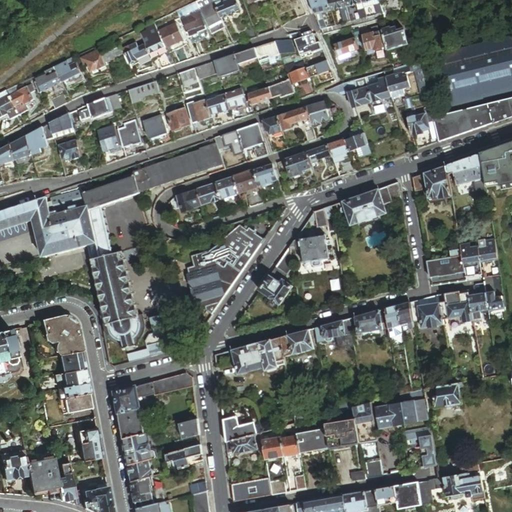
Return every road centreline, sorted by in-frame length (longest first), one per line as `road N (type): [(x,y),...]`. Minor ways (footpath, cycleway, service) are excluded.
road 1 (residential): [(53,188),(327,97),(344,109),(335,137),(177,193),(160,208),(167,229),(184,234),(287,201),(301,207)]
road 2 (residential): [(404,170),(423,290),(241,343),(213,341)]
road 3 (residential): [(0,146),(73,106),(312,24)]
road 4 (residential): [(101,387),(89,322),(79,309),(0,319)]
road 5 (residential): [(213,341),(301,207)]
road 6 (residential): [(225,511),(202,361)]
road 7 (residential): [(124,511),(101,387)]
